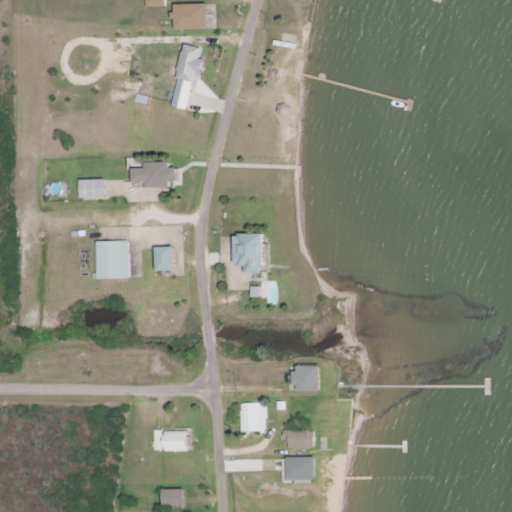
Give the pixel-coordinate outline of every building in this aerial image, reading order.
[(148,0),(149,8),(167,7),(166,0),(148,0)] [(211,4),(177,5),(178,31),(212,30),(211,4)] [(190,110),(198,73),(205,75),(208,61),(202,60),(204,49),(186,45),(174,107),(190,110)] [(135,170),(136,184),(149,184),(149,190),(174,189),(173,182),(181,182),(180,168),(173,168),(173,163),(148,164),(149,169),(135,170)] [(108,181),(84,181),(85,200),(108,199),(108,181)] [(268,236),(239,235),(238,266),(250,266),(250,274),(267,275),(268,236)] [(131,242),(100,243),(100,280),(132,280),(131,242)] [(161,272),(179,272),(178,248),(160,248),(161,272)] [(298,392),(323,392),(323,366),(297,367),(298,392)] [(243,404),(243,433),(268,432),(267,403),(243,404)] [(157,452),(192,451),(191,431),(156,432),(157,452)] [(285,448),(317,449),(317,432),(285,431),(285,448)] [(319,457),(290,458),(291,481),(319,480),(319,457)] [(188,505),(188,489),(166,489),(167,506),(188,505)]
